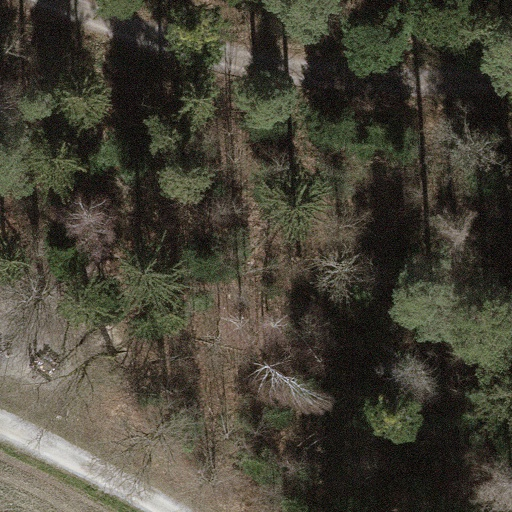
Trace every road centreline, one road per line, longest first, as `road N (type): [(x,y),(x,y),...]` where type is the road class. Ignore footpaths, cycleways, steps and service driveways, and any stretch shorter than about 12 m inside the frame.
road 1 (track): [(59,0),(229,55),(338,80),(511,76)]
road 2 (track): [(172,511),(0,423)]
